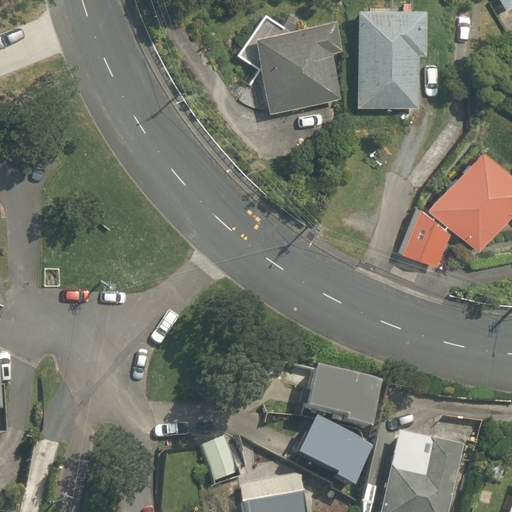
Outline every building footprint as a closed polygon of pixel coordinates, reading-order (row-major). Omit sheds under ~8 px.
[(511,0),(500,0),(507,11),(511,7),(511,0)] [(418,9),(349,9),(350,107),(412,107),(412,54),(419,54),(418,9)] [(329,19),(246,36),(263,114),(337,98),(326,52),(337,50),(329,19)] [(470,250),(511,194),(511,183),(465,148),(419,210),(470,250)] [(442,231),(410,208),(395,254),(431,266),(442,231)] [(374,380),(310,366),(301,409),(365,423),(374,380)] [(369,446),(308,416),(286,460),(347,491),(369,446)] [(221,435),(197,444),(211,481),(236,471),(221,435)] [(386,462),(380,511),(442,511),(451,446),(427,444),(424,467),(386,462)] [(237,507),(238,511),(299,511),(296,495),(237,507)]
